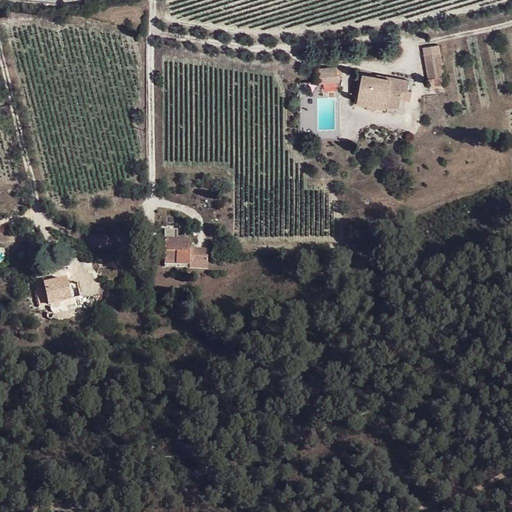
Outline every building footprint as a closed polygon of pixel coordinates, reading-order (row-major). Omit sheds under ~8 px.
[(445,76),(439,45),(423,48),(429,79),(445,76)] [(339,81),(338,73),(318,75),(318,83),(339,81)] [(387,101),(386,107),(399,109),(403,91),(407,92),(410,80),(392,77),(391,79),(363,74),(358,96),(387,101)] [(386,110),(386,107),(387,101),(358,96),(357,104),(386,110)] [(164,264),(189,264),(189,267),(207,267),(208,249),(189,249),(190,240),(178,240),(178,230),(165,230),(164,264)] [(54,313),(66,311),(63,302),(72,300),(66,279),(44,284),(48,305),(50,305),(51,310),(54,313)]
